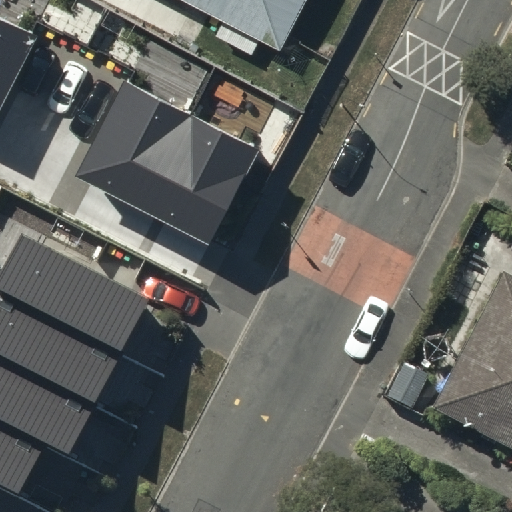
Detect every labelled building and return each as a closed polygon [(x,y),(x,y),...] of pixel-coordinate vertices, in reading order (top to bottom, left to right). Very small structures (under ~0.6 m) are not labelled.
[(107,0),(143,19),(153,0),(191,0),(281,47),(305,0),(107,0)] [(0,15),(0,100),(34,32),(0,15)] [(127,78),(79,175),(209,239),(257,143),(127,78)] [(153,313),(31,251),(5,301),(126,364),(153,313)] [(511,448),(511,288),(510,287),(444,414),(511,448)] [(126,364),(5,301),(0,309),(0,364),(99,416),(126,364)] [(99,416),(0,364),(0,430),(54,459),(71,468),(99,416)] [(54,459),(0,430),(0,492),(28,508),(54,459)]
